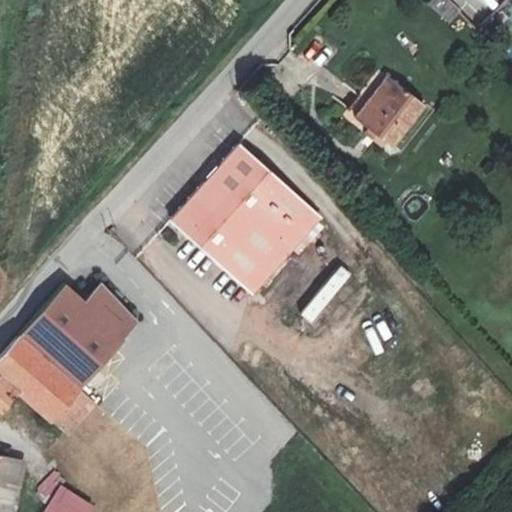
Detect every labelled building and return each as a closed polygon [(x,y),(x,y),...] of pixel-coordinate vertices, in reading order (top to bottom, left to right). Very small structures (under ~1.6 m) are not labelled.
[(445,0),(431,0),(428,3),(449,23),(458,12),(445,0)] [(452,0),(469,17),(484,0),(452,0)] [(386,76),(353,117),(368,128),(383,141),(391,147),(423,105),(386,76)] [(368,128),(364,134),(379,146),(383,141),(368,128)] [(236,144),(170,220),(253,293),(319,218),(236,144)] [(348,251),(286,295),(302,317),(364,273),(348,251)] [(0,403),(15,386),(66,433),(95,402),(79,388),(101,363),(137,322),(103,283),(87,300),(70,285),(0,357),(0,403)] [(79,388),(95,402),(97,400),(117,377),(101,363),(79,388)] [(12,511),(23,464),(0,458),(0,511),(12,511)] [(90,511),(95,506),(60,484),(41,511),(90,511)]
